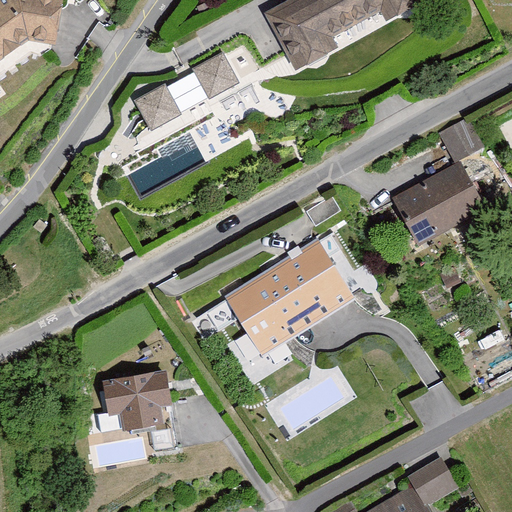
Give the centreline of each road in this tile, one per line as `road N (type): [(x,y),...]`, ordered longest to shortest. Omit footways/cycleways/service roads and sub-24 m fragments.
road 1 (residential): [(511,81),(70,322),(0,346)]
road 2 (unclassified): [(169,0),(0,232)]
road 3 (unclassified): [(302,511),(511,396)]
